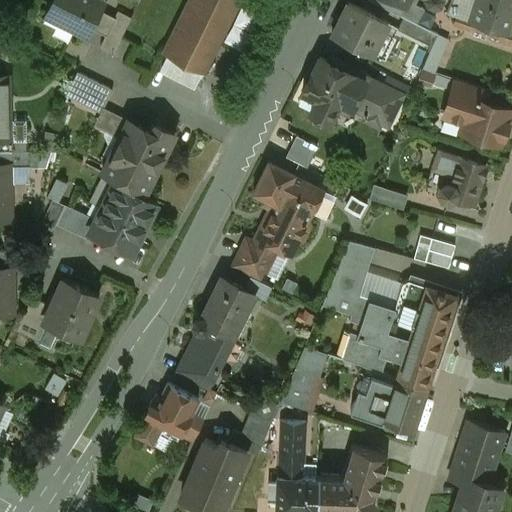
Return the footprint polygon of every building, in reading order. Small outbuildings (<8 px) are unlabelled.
[(104,0),(103,0),(52,0),(45,14),(87,34),(104,0)] [(189,0),(163,53),(203,72),(238,0),(189,0)] [(511,15),(511,0),(476,0),(470,21),(506,33),(511,15)] [(387,22),(348,2),(332,35),(371,54),(387,22)] [(117,11),(100,46),(113,52),(131,18),(117,11)] [(437,33),(404,16),(397,29),(431,46),(437,33)] [(437,33),(422,68),(433,72),(447,38),(437,33)] [(377,82),(368,78),(363,79),(353,74),(355,68),(337,59),(335,65),(319,57),(302,92),(316,99),(310,112),(310,116),(311,120),(314,123),(318,124),(322,125),(326,124),(329,121),(336,108),(348,114),(351,107),(363,113),(362,114),(366,115),(364,119),(378,126),(384,113),(388,114),(398,96),(378,86),(377,82)] [(112,89),(77,72),(65,95),(100,113),(112,89)] [(489,90),(455,79),(451,91),(485,102),(489,90)] [(485,102),(451,91),(443,116),(464,123),(461,132),(499,144),(501,138),(503,138),(508,123),(506,122),(510,110),(485,102)] [(129,120),(109,110),(100,126),(109,130),(110,127),(123,133),(129,120)] [(150,132),(130,122),(131,120),(129,120),(123,133),(128,135),(116,159),(110,157),(102,174),(115,180),(144,194),(171,140),(151,130),(150,132)] [(175,132),(155,122),(151,130),(171,140),(175,132)] [(8,141),(8,133),(0,133),(0,151),(25,151),(25,140),(8,141)] [(459,157),(438,150),(427,182),(441,186),(447,183),(450,184),(454,171),(459,157)] [(25,151),(0,151),(0,164),(8,164),(8,166),(30,166),(30,151),(25,151)] [(485,166),(459,157),(454,171),(478,179),(481,180),(485,166)] [(261,204),(272,210),(306,221),(322,189),(293,175),(294,173),(268,160),(252,192),(264,198),(261,204)] [(8,166),(8,164),(0,164),(0,218),(9,219),(8,181),(4,181),(4,166),(8,166)] [(454,171),(450,184),(447,183),(441,186),(439,193),(442,198),(448,200),(453,198),(470,203),(478,179),(454,171)] [(144,194),(115,180),(89,232),(132,253),(158,201),(144,194)] [(379,182),(376,196),(407,204),(411,190),(379,182)] [(65,205),(53,200),(43,222),(55,228),(65,205)] [(309,227),(306,221),(272,210),(256,242),(273,245),(288,252),(294,241),(303,240),(309,227)] [(420,234),(413,258),(447,267),(454,243),(420,234)] [(257,279),(273,245),(256,242),(248,238),(233,267),(257,279)] [(349,240),(321,304),(362,318),(368,298),(359,295),(374,247),(349,240)] [(22,249),(0,249),(0,268),(10,268),(10,269),(22,269),(22,249)] [(0,268),(0,312),(11,312),(10,269),(10,268),(0,268)] [(253,293),(220,277),(220,278),(208,302),(207,302),(200,316),(199,318),(231,334),(253,293)] [(407,278),(401,281),(393,306),(394,306),(387,329),(408,336),(425,284),(407,278)] [(99,295),(63,279),(51,305),(44,320),(45,321),(61,328),(80,337),(99,295)] [(362,318),(357,333),(349,331),(349,334),(341,356),(330,352),(330,354),(397,376),(428,386),(440,346),(439,345),(456,294),(425,284),(408,336),(387,329),(394,306),(393,306),(368,298),(362,318)] [(51,305),(31,296),(16,330),(37,339),(45,321),(44,320),(51,305)] [(231,334),(199,318),(200,316),(194,318),(192,323),(193,328),(198,330),(187,352),(216,367),(231,334)] [(61,328),(45,321),(37,339),(37,340),(38,344),(48,348),(52,347),(61,328)] [(216,367),(187,352),(177,374),(205,388),(216,367)] [(294,367),(280,400),(303,408),(314,374),(294,367)] [(366,390),(359,388),(351,411),(382,422),(384,417),(383,416),(388,401),(378,398),(379,397),(385,379),(372,375),(366,390)] [(428,386),(397,376),(395,382),(385,379),(379,397),(378,398),(388,401),(383,416),(384,417),(390,419),(414,427),(428,386)] [(197,398),(166,382),(157,402),(151,399),(143,415),(145,416),(136,434),(152,442),(161,424),(180,433),(197,398)] [(7,407),(0,421),(0,436),(1,437),(14,410),(7,407)] [(271,421),(250,411),(241,433),(232,430),(228,441),(247,449),(246,450),(257,454),(271,421)] [(306,421),(280,419),(278,474),(300,475),(301,464),(303,464),(306,421)] [(505,431),(468,419),(467,420),(466,420),(462,431),(464,432),(448,479),(464,484),(454,511),(494,511),(503,486),(483,480),(495,443),(501,445),(505,431)] [(219,444),(205,439),(180,498),(182,499),(183,498),(198,505),(200,506),(203,499),(219,506),(219,507),(221,508),(246,450),(247,449),(228,441),(221,438),(219,444)] [(352,444),(345,467),(344,466),(340,476),(315,475),(315,476),(318,476),(316,511),(321,511),(320,511),(331,511),(332,511),(336,511),(371,511),(375,503),(373,500),(376,488),(378,489),(381,478),(379,478),(382,470),(384,470),(387,459),(385,459),(386,455),(352,444)] [(278,474),(277,474),(277,482),(267,482),(266,498),(276,499),(275,511),(296,511),(315,511),(316,511),(318,476),(315,476),(300,475),(278,474)]
